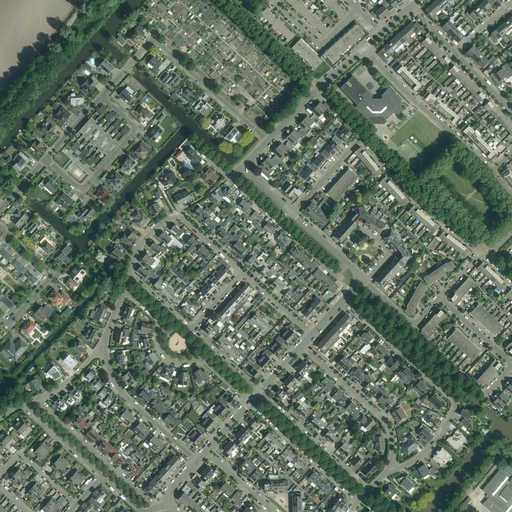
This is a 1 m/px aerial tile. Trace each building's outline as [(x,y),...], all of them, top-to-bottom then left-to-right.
[(248,8),(255,0),(245,0),(248,3),(246,6),(248,8)] [(295,10),(304,0),(303,0),(299,0),(299,1),(297,0),(290,0),(288,2),(293,6),(292,7),(295,10)] [(306,2),(304,0),(295,10),(297,12),(298,11),(303,15),(308,10),(303,5),(306,2)] [(335,0),(330,0),(324,7),(326,10),(329,7),(334,11),(339,5),(335,1),(335,0)] [(398,4),(393,0),(384,0),(383,1),(388,6),(390,4),(393,8),(398,4)] [(444,6),(438,0),(436,0),(434,3),(440,9),(444,6)] [(491,5),(486,0),(484,0),(481,3),(488,9),(491,5)] [(388,6),(383,1),(380,4),(381,8),(379,9),(385,16),(389,12),(386,8),(388,6)] [(440,9),(434,3),(429,6),(435,13),(440,9)] [(488,9),(481,3),(478,6),(484,13),(488,9)] [(338,21),(347,11),(345,9),(344,10),(339,5),(334,11),(339,16),(336,19),(338,21)] [(435,13),(429,6),(425,10),(431,17),(435,13)] [(484,13),(478,6),(474,10),(480,17),(484,13)] [(269,10),(267,7),(256,18),(259,21),(263,16),(268,21),(273,15),(268,11),(269,10)] [(480,17),(474,10),(471,8),(465,14),(473,21),(475,19),(476,20),(480,17)] [(385,16),(379,9),(375,13),(373,10),(371,13),(375,17),(377,16),(381,19),(385,16)] [(309,23),(318,14),(319,12),(317,10),(313,14),(308,10),(303,15),(307,20),(307,21),(309,23)] [(321,16),(318,14),(309,23),(311,25),(312,25),(317,29),(322,23),(318,19),(321,16)] [(272,31),(281,21),(279,19),(278,20),(273,15),(268,21),(272,25),(270,28),(272,31)] [(511,27),(511,24),(508,19),(503,23),(509,30),(511,27)] [(446,31),(452,24),(449,20),(442,27),(446,31)] [(282,34),(287,29),(283,24),(284,23),(281,21),(272,31),(274,33),(277,30),(282,34)] [(423,29),(417,22),(414,24),(412,22),(408,26),(414,32),(416,35),(421,30),(422,31),(423,29)] [(323,37),(332,27),(330,25),(327,28),(322,23),(317,29),(322,33),(321,34),(323,37)] [(511,32),(509,30),(503,23),(499,26),(505,33),(506,35),(511,32)] [(134,34),(129,39),(135,43),(137,41),(138,41),(139,39),(139,38),(142,36),(140,34),(144,29),(139,24),(135,30),(133,32),(133,33),(134,33),(133,33),(134,34)] [(339,55),(342,52),(343,52),(343,53),(349,48),(348,47),(352,43),(353,44),(354,43),(358,39),(362,35),(362,36),(365,33),(357,24),(319,57),(323,61),(327,57),(331,62),(334,60),(334,61),(339,56),(339,55)] [(450,35),(456,28),(452,24),(446,31),(450,35)] [(414,32),(408,26),(404,29),(410,36),(414,32)] [(454,38),(460,32),(462,30),(459,26),(456,28),(450,35),(454,38)] [(505,33),(499,26),(495,30),(501,37),(505,33)] [(292,33),(287,29),(282,34),(287,39),(284,42),(286,44),(295,35),(293,32),(292,33)] [(410,36),(404,29),(400,33),(406,39),(410,36)] [(501,37),(495,30),(491,33),(492,34),(489,36),(495,44),(498,41),(497,40),(501,37)] [(464,36),(460,32),(454,38),(458,42),(464,36)] [(402,43),(406,39),(400,33),(396,36),(402,43)] [(402,43),(396,36),(392,40),(398,47),(402,43)] [(431,41),(427,37),(422,43),(426,47),(426,46),(431,41)] [(319,57),(314,52),(300,39),(291,48),(294,51),(295,50),(299,54),(298,54),(303,59),(304,59),(308,62),(307,63),(312,68),(313,67),(315,69),(323,61),(319,57)] [(392,40),(388,44),(394,50),(396,53),(400,49),(398,47),(392,40)] [(430,50),(436,44),(432,40),(431,41),(426,46),(430,50)] [(394,50),(388,44),(384,47),(390,54),(394,50)] [(433,54),(439,48),(436,44),(430,50),(433,54)] [(471,56),(477,50),(473,45),(467,52),(471,56)] [(390,54),(384,47),(380,51),(382,53),(379,56),(384,61),(386,63),(388,61),(386,58),(390,54)] [(437,58),(443,52),(439,48),(433,54),(437,58)] [(474,60),(481,53),(477,50),(471,56),(474,60)] [(446,57),(447,56),(443,52),(437,58),(441,62),(446,57)] [(478,64),(485,57),(481,53),(474,60),(478,64)] [(150,61),(148,62),(154,67),(151,71),(156,75),(160,70),(158,68),(162,63),(159,60),(159,61),(154,56),(152,58),(151,58),(150,60),(150,61)] [(488,62),(490,64),(496,58),(493,56),(488,61),(485,57),(478,64),(482,68),(488,62)] [(450,61),(446,57),(441,62),(440,62),(444,66),(446,65),(447,66),(450,64),(448,62),(450,61)] [(100,65),(98,67),(101,70),(100,71),(103,73),(104,72),(107,75),(114,68),(105,60),(103,62),(101,60),(98,63),(100,65)] [(398,73),(404,67),(400,64),(395,69),(398,73)] [(458,69),(454,65),(453,67),(451,65),(445,72),(450,77),(453,74),(458,69)] [(511,76),(504,65),(501,67),(502,68),(498,71),(503,79),(506,77),(507,79),(511,76)] [(402,77),(408,71),(404,67),(398,73),(402,77)] [(457,78),(463,72),(459,68),(458,69),(453,74),(457,78)] [(497,70),(490,75),(497,86),(502,82),(501,80),(503,79),(498,71),(497,70)] [(411,75),(408,71),(402,77),(406,81),(411,75)] [(461,82),(467,76),(463,72),(457,78),(461,82)] [(173,73),(171,76),(170,76),(169,77),(167,75),(168,74),(162,81),(167,85),(168,83),(172,86),(179,78),(181,80),(173,73)] [(415,79),(411,75),(406,81),(410,85),(415,79)] [(464,86),(470,80),(467,76),(461,82),(464,86)] [(373,95),(355,77),(349,82),(348,81),(346,83),(347,84),(342,89),(357,105),(355,107),(372,124),(384,124),(387,121),(385,119),(394,111),(398,115),(403,109),(400,105),(402,103),(394,94),(396,92),(390,86),(381,95),(383,97),(381,99),(372,99),(371,97),(373,95)] [(81,86),(84,88),(82,90),(86,94),(88,92),(90,94),(95,89),(93,88),(97,84),(91,78),(88,81),(87,80),(81,86)] [(414,89),(419,83),(415,79),(410,85),(414,89)] [(468,90),(474,84),(470,80),(464,86),(468,90)] [(423,87),(419,83),(414,89),(417,92),(419,91),(421,92),(423,90),(422,89),(423,87)] [(472,94),(478,88),(474,84),(468,90),(472,94)] [(182,90),(178,94),(183,99),(185,96),(190,100),(196,93),(189,87),(188,87),(185,85),(181,89),(182,90)] [(127,86),(125,89),(119,95),(125,100),(124,100),(127,103),(133,96),(131,94),(134,91),(127,86)] [(482,92),(478,88),(472,94),(476,97),(476,98),(481,93),(482,92)] [(427,101),(432,95),(427,91),(426,93),(425,91),(422,94),(424,95),(423,97),(427,101)] [(81,97),(79,95),(76,96),(76,95),(76,94),(75,94),(75,93),(74,93),(73,92),(73,93),(72,93),(71,93),(71,94),(70,95),(70,96),(69,96),(68,97),(68,98),(68,99),(68,100),(69,100),(70,101),(71,101),(71,103),(75,107),(78,104),(78,105),(79,105),(80,105),(80,104),(81,104),(82,104),(82,103),(83,103),(84,102),(84,101),(84,100),(84,99),(83,98),(82,98),(82,97),(81,97)] [(485,97),(481,93),(476,98),(476,97),(475,98),(479,102),(481,101),(482,102),(485,100),(483,98),(485,97)] [(431,104),(436,98),(432,95),(427,101),(431,104)] [(436,98),(431,104),(435,107),(440,102),(442,99),(438,96),(436,98)] [(200,101),(194,108),(198,112),(199,111),(205,116),(212,108),(207,102),(204,105),(203,104),(200,101)] [(493,105),(489,101),(488,103),(486,101),(484,104),(485,105),(484,107),(488,111),(488,110),(493,105)] [(331,108),(327,104),(326,103),(324,105),(320,102),(316,107),(322,113),(327,108),(329,111),(331,108)] [(439,111),(444,105),(440,102),(435,107),(439,111)] [(492,114),(498,108),(494,104),(493,105),(488,110),(492,114)] [(449,108),(444,105),(439,111),(444,114),(449,108)] [(153,114),(149,110),(149,111),(148,109),(147,109),(146,110),(141,106),(136,111),(144,118),(146,116),(149,118),(153,114)] [(65,119),(70,114),(62,107),(54,115),(57,118),(63,124),(66,120),(65,119)] [(322,113),(316,107),(311,111),(315,115),(313,117),(318,122),(325,115),(322,113)] [(448,118),(453,112),(449,108),(444,114),(448,118)] [(496,118),(501,112),(498,108),(492,114),(496,118)] [(452,121),(457,115),(453,112),(448,118),(452,121)] [(499,122),(505,116),(501,112),(496,118),(499,122)] [(162,113),(156,119),(159,121),(165,116),(162,113)] [(461,119),(457,115),(452,121),(456,125),(458,123),(460,124),(462,122),(460,120),(461,119)] [(216,116),(210,122),(214,126),(213,126),(218,131),(221,127),(222,128),(225,124),(224,124),(227,121),(222,116),(220,119),(216,116)] [(318,122),(313,117),(311,119),(307,116),(303,120),(309,126),(314,122),(316,124),(318,122)] [(503,126),(509,120),(505,116),(499,122),(503,126)] [(82,136),(95,121),(91,117),(78,132),(82,136)] [(309,126),(303,120),(298,125),(302,128),(300,131),(305,135),(307,133),(305,131),(309,126)] [(507,130),(511,124),(511,122),(509,120),(503,126),(507,130)] [(86,139),(99,124),(95,121),(82,136),(86,139)] [(350,131),(353,128),(346,122),(344,125),(344,126),(345,127),(341,131),(348,138),(352,133),(350,131)] [(46,126),(41,131),(49,139),(55,133),(53,132),(56,128),(50,123),(47,127),(46,126)] [(465,133),(470,127),(466,123),(465,125),(463,123),(461,126),(463,127),(461,129),(465,133)] [(90,142),(103,128),(99,124),(86,139),(90,142)] [(157,125),(147,136),(154,142),(163,131),(157,125)] [(234,127),(225,137),(229,141),(230,140),(233,144),(237,140),(237,141),(239,138),(241,136),(241,135),(242,135),(238,131),(234,127)] [(474,131),(470,127),(465,133),(468,137),(474,131)] [(94,146),(107,131),(103,128),(90,142),(94,146)] [(305,135),(300,131),(298,133),(294,129),(290,134),(296,140),(301,136),(303,138),(305,135)] [(98,149),(111,135),(107,131),(94,146),(98,149)] [(348,138),(341,131),(337,135),(336,135),(335,135),(333,137),(341,143),(343,141),(344,142),(348,138)] [(472,141),(478,135),(474,131),(468,137),(472,141)] [(299,142),(296,140),(290,134),(286,139),(289,142),(287,144),(292,149),(299,142)] [(101,153),(115,138),(111,135),(98,149),(101,153)] [(476,144),(482,139),(478,135),(472,141),(476,144)] [(339,146),(341,143),(333,137),(332,138),(332,140),(333,140),(329,145),(336,151),(340,147),(339,146)] [(105,156),(118,142),(115,138),(101,153),(105,156)] [(480,148),(485,143),(482,139),(476,144),(480,148)] [(36,154),(40,150),(39,149),(43,144),(38,140),(36,142),(35,141),(29,147),(36,154)] [(142,141),(139,145),(141,146),(136,152),(142,157),(145,154),(146,156),(152,150),(142,141)] [(292,149),(287,144),(285,146),(281,143),(277,148),(284,154),(288,149),(290,151),(292,149)] [(484,152),(489,147),(485,143),(480,148),(484,152)] [(336,151),(329,145),(325,149),(323,151),(329,157),(331,154),(332,156),(336,151)] [(358,156),(364,151),(361,147),(354,152),(358,156)] [(487,156),(493,151),(489,147),(484,152),(487,156)] [(191,148),(186,154),(189,157),(188,158),(195,164),(201,158),(194,152),(195,151),(191,148)] [(286,156),(284,154),(277,148),(273,152),(276,156),(274,158),(279,163),(281,164),(283,162),(282,161),(286,156)] [(24,163),(28,158),(21,151),(13,160),(16,163),(13,166),(20,172),(26,165),(24,163)] [(329,157),(323,151),(321,153),(317,158),(324,164),(328,160),(327,159),(329,157)] [(368,155),(364,151),(358,156),(358,157),(359,156),(362,160),(368,155)] [(497,155),(493,151),(487,156),(491,160),(493,158),(494,160),(497,158),(495,156),(497,155)] [(365,165),(371,160),(368,155),(362,160),(365,165)] [(135,162),(131,158),(130,159),(128,157),(123,163),(123,164),(122,165),(124,166),(123,167),(128,171),(135,162)] [(277,165),(279,163),(274,158),(272,160),(269,157),(264,161),(274,170),(278,166),(277,165)] [(324,164),(317,158),(313,162),(311,165),(317,170),(319,168),(320,169),(324,164)] [(369,169),(375,164),(371,160),(365,165),(369,169)] [(269,175),(274,170),(264,161),(260,166),(263,169),(261,172),(269,179),(271,176),(269,175)] [(315,172),(317,170),(311,165),(308,163),(306,165),(308,167),(304,171),(312,178),(316,173),(315,172)] [(372,173),(378,168),(375,164),(369,169),(372,173)] [(511,169),(508,164),(502,170),(503,172),(502,173),(506,177),(511,172),(511,169)] [(352,171),(349,167),(344,172),(354,181),(358,177),(352,171)] [(382,172),(378,168),(372,173),(375,178),(377,176),(379,177),(381,175),(380,174),(382,172)] [(202,171),(197,176),(201,180),(202,178),(205,181),(206,181),(211,185),(212,183),(214,183),(216,181),(216,180),(217,178),(212,173),(213,172),(209,169),(205,173),(202,171)] [(111,176),(108,179),(113,184),(115,186),(117,186),(119,184),(119,183),(123,179),(115,171),(113,174),(112,174),(111,176)] [(312,178),(304,171),(301,176),(298,174),(296,176),(302,181),(304,179),(308,182),(312,178)] [(166,177),(161,179),(165,186),(172,182),(172,183),(177,180),(173,172),(166,176),(166,177)] [(354,181),(344,172),(341,176),(350,185),(354,181)] [(350,185),(341,176),(337,180),(346,189),(350,185)] [(292,186),(289,183),(292,181),(288,177),(283,182),(285,184),(282,188),(286,193),(292,186)] [(383,186),(389,181),(386,177),(384,178),(383,177),(380,179),(382,180),(380,182),(383,186)] [(44,179),(39,185),(41,187),(44,185),(45,186),(44,186),(45,186),(53,193),(59,187),(58,187),(50,180),(51,179),(50,179),(48,182),(44,179)] [(346,189),(337,180),(333,184),(343,193),(346,189)] [(388,190),(393,185),(389,181),(383,186),(384,187),(384,186),(388,190)] [(228,198),(234,192),(230,188),(224,184),(217,192),(222,197),(225,197),(226,196),(228,198)] [(343,193),(333,184),(330,188),(339,197),(343,193)] [(397,189),(393,185),(388,190),(391,194),(397,189)] [(101,190),(99,191),(96,195),(103,202),(105,199),(106,200),(107,200),(109,198),(109,197),(108,196),(110,193),(102,186),(100,189),(101,190)] [(297,190),(292,186),(286,193),(291,197),(295,193),(299,197),(304,192),(299,188),(297,190)] [(339,197),(330,188),(326,192),(335,201),(339,197)] [(395,198),(401,193),(397,189),(391,194),(395,198)] [(183,192),(174,196),(179,205),(183,203),(184,203),(187,201),(192,198),(188,190),(183,193),(183,192)] [(238,195),(234,192),(228,198),(231,200),(230,201),(230,204),(232,206),(239,199),(236,197),(238,195)] [(64,193),(55,202),(59,205),(61,203),(63,204),(62,205),(66,209),(74,201),(69,196),(69,197),(64,193)] [(398,202),(404,197),(401,193),(395,198),(398,201),(398,202)] [(408,201),(404,197),(398,202),(402,206),(404,204),(405,206),(408,204),(406,202),(408,201)] [(164,206),(164,205),(160,198),(154,201),(155,203),(150,206),(151,206),(149,207),(151,211),(153,210),(155,214),(156,213),(157,214),(159,213),(159,212),(159,211),(162,210),(160,208),(164,206)] [(241,210),(247,203),(243,199),(241,201),(239,199),(232,206),(235,208),(237,208),(238,207),(241,210)] [(310,214),(317,206),(312,202),(305,209),(310,214)] [(245,218),(251,211),(249,209),(251,207),(247,203),(241,210),(243,212),(242,213),(243,216),(245,218)] [(88,219),(89,220),(90,220),(92,218),(92,217),(91,216),(95,211),(89,206),(86,209),(84,207),(77,215),(82,219),(84,216),(88,220),(88,219)] [(202,218),(209,209),(206,207),(204,210),(199,206),(193,213),(198,217),(199,216),(202,218)] [(314,218),(321,210),(317,206),(310,214),(314,218)] [(364,206),(358,207),(360,218),(362,217),(367,220),(370,215),(365,212),(364,206)] [(412,215),(418,209),(414,206),(412,207),(410,206),(408,208),(410,210),(408,212),(412,215)] [(360,218),(358,207),(352,208),(353,214),(349,218),(354,222),(357,218),(360,218)] [(16,217),(12,221),(19,227),(27,217),(28,216),(28,214),(26,212),(24,212),(23,214),(21,212),(17,209),(13,214),(16,217)] [(212,212),(209,209),(202,218),(204,220),(203,222),(207,226),(214,219),(209,215),(212,212)] [(417,218),(422,213),(418,209),(412,215),(413,216),(413,215),(417,218)] [(318,221),(325,214),(321,210),(314,218),(318,221)] [(253,221),(259,215),(255,211),(254,213),(251,211),(245,218),(247,220),(250,220),(251,219),(253,221)] [(137,218),(134,222),(140,228),(148,219),(142,213),(141,214),(138,212),(135,216),(137,218)] [(367,220),(364,223),(369,227),(375,218),(376,215),(371,213),(370,215),(367,220)] [(421,222),(426,216),(422,213),(417,218),(421,222)] [(330,218),(325,214),(318,221),(323,226),(330,218)] [(259,215),(253,221),(251,223),(258,229),(264,222),(262,220),(263,218),(259,215)] [(425,226),(430,220),(426,216),(421,222),(425,226)] [(354,222),(349,218),(345,222),(353,229),(356,225),(354,222)] [(374,229),(379,221),(375,218),(369,227),(374,229)] [(217,229),(224,222),(221,220),(218,223),(214,219),(207,226),(212,230),(215,227),(217,229)] [(429,230),(434,223),(430,220),(425,226),(429,229),(429,230)] [(385,224),(379,221),(374,229),(379,233),(385,224)] [(30,231),(27,235),(33,240),(41,232),(37,228),(39,226),(34,222),(27,229),(30,231)] [(226,225),(224,222),(217,229),(220,232),(217,235),(222,239),(228,232),(224,228),(226,225)] [(266,232),(272,226),(268,222),(266,224),(264,222),(258,229),(260,231),(263,231),(263,230),(266,232)] [(353,229),(345,222),(341,226),(349,233),(353,229)] [(439,227),(434,223),(429,230),(433,233),(435,231),(437,232),(439,230),(437,229),(439,227)] [(175,224),(170,229),(179,237),(183,232),(185,234),(188,231),(183,227),(181,229),(175,224)] [(276,230),(272,226),(266,232),(268,235),(268,236),(268,238),(270,240),(276,233),(274,231),(276,230)] [(349,233),(341,226),(338,230),(345,237),(349,233)] [(395,229),(384,237),(388,243),(399,235),(400,234),(395,229)] [(125,233),(121,239),(122,240),(121,241),(124,243),(125,242),(129,245),(133,240),(131,238),(134,234),(129,230),(126,234),(125,233)] [(345,237),(338,230),(333,235),(341,242),(345,237)] [(443,241),(448,234),(444,231),(442,233),(440,231),(438,234),(440,235),(439,237),(443,241)] [(163,232),(158,237),(167,245),(170,241),(172,243),(174,242),(180,248),(183,245),(176,239),(171,234),(169,237),(163,232)] [(233,241),(238,235),(235,233),(232,236),(228,232),(222,239),(226,243),(229,240),(232,242),(233,241)] [(279,244),(284,237),(280,234),(279,236),(276,233),(270,240),(273,243),(275,242),(276,242),(279,244)] [(448,244),(452,237),(448,234),(443,241),(444,240),(448,244)] [(236,252),(242,245),(238,241),(241,238),(238,235),(233,241),(235,243),(231,248),(236,252)] [(399,235),(388,243),(392,247),(402,239),(399,235)] [(196,241),(191,237),(185,244),(190,248),(187,251),(190,253),(196,246),(193,244),(196,241)] [(289,241),(284,237),(279,244),(281,246),(280,247),(280,250),(283,252),(289,245),(287,243),(289,241)] [(452,247),(457,241),(452,237),(448,244),(452,247)] [(49,241),(46,238),(42,243),(44,245),(42,247),(44,250),(46,252),(46,251),(49,254),(54,248),(50,244),(51,244),(51,243),(49,241)] [(405,243),(402,239),(392,247),(395,251),(398,249),(403,245),(405,243)] [(154,241),(149,247),(158,254),(161,251),(163,253),(167,249),(162,244),(160,247),(154,241)] [(456,250),(461,244),(457,241),(452,247),(456,250)] [(0,253),(4,257),(12,248),(6,242),(0,249),(0,253)] [(65,255),(71,248),(67,244),(67,246),(64,243),(59,249),(61,251),(55,259),(59,262),(61,260),(65,264),(70,259),(65,255)] [(120,251),(122,249),(116,244),(112,250),(113,251),(110,255),(118,261),(121,257),(122,258),(125,255),(120,251)] [(460,254),(465,247),(461,244),(456,250),(460,253),(460,254)] [(200,257),(206,250),(201,245),(199,248),(196,246),(190,253),(192,256),(195,253),(200,257)] [(246,255),(252,248),(249,246),(246,249),(242,245),(236,252),(240,256),(243,253),(246,255)] [(407,250),(403,245),(398,249),(402,254),(401,256),(412,256),(412,250),(407,250)] [(470,251),(465,247),(460,254),(465,257),(466,255),(468,256),(470,254),(468,253),(470,251)] [(10,262),(18,253),(12,248),(4,257),(10,262)] [(290,254),(294,258),(300,252),(296,248),(290,254)] [(206,250),(200,257),(204,260),(201,264),(204,266),(209,260),(211,258),(209,256),(210,254),(206,250)] [(298,262),(304,256),(300,252),(301,252),(300,252),(294,258),(298,262)] [(17,268),(25,259),(18,253),(10,262),(17,268)] [(147,253),(142,258),(151,266),(154,263),(156,265),(160,260),(155,256),(153,258),(147,253)] [(257,259),(251,253),(246,258),(249,260),(247,262),(251,265),(257,259)] [(301,267),(302,265),(308,259),(304,256),(298,262),(297,264),(301,267)] [(412,262),(412,256),(401,256),(401,258),(398,262),(402,266),(406,262),(412,262)] [(23,273),(31,265),(25,259),(17,268),(23,273)] [(257,259),(251,265),(255,269),(256,267),(259,269),(265,262),(263,260),(261,262),(257,259)] [(306,269),(312,263),(308,259),(302,265),(306,269)] [(402,266),(398,262),(395,259),(391,264),(399,270),(402,266)] [(456,267),(451,260),(447,264),(451,269),(450,270),(451,271),(456,267)] [(224,261),(219,267),(221,268),(227,274),(231,270),(229,268),(230,267),(224,261)] [(265,262),(259,269),(261,271),(259,273),(263,276),(269,270),(265,266),(267,264),(265,262)] [(477,268),(481,272),(487,266),(483,262),(481,264),(480,262),(478,265),(479,266),(477,268)] [(316,266),(312,263),(306,269),(311,273),(316,266)] [(447,264),(446,263),(442,266),(446,273),(450,270),(451,269),(447,264)] [(399,270),(391,264),(387,268),(395,274),(399,270)] [(29,279),(37,270),(31,265),(23,273),(29,279)] [(70,278),(65,284),(73,291),(78,285),(75,283),(77,281),(85,272),(78,265),(69,275),(73,278),(71,279),(70,278)] [(141,266),(136,271),(145,279),(148,275),(150,277),(154,273),(149,268),(147,271),(141,266)] [(446,273),(442,266),(437,269),(442,276),(446,273)] [(486,275),(491,269),(487,266),(481,272),(482,272),(486,275)] [(227,274),(221,268),(217,272),(224,278),(227,274)] [(271,268),(269,270),(263,276),(267,280),(269,278),(271,280),(275,275),(277,273),(271,268)] [(316,278),(322,272),(318,269),(319,268),(318,268),(312,274),(316,278)] [(395,274),(387,268),(384,272),(391,278),(395,274)] [(175,269),(173,271),(180,278),(182,276),(175,269)] [(442,276),(437,269),(433,272),(437,279),(442,276)] [(490,279),(495,273),(491,269),(486,275),(490,279)] [(40,280),(43,276),(37,270),(29,279),(38,287),(42,282),(40,280)] [(224,278),(217,272),(215,270),(212,274),(221,282),(224,278)] [(320,282),(326,276),(322,272),(316,278),(320,282)] [(391,278),(384,272),(380,276),(388,282),(391,278)] [(437,279),(433,272),(428,275),(433,282),(437,279)] [(277,273),(275,275),(271,280),(273,282),(271,284),(275,288),(281,281),(278,278),(280,276),(277,273)] [(494,282),(499,277),(495,273),(490,279),(494,282)] [(212,274),(209,278),(217,286),(221,282),(212,274)] [(433,282),(428,275),(424,278),(428,285),(433,282)] [(324,285),(330,279),(326,276),(320,282),(324,285)] [(383,287),(388,282),(380,276),(376,281),(377,282),(375,285),(383,292),(384,290),(384,288),(383,288),(383,287)] [(214,290),(217,286),(209,278),(208,277),(204,281),(205,281),(214,290)] [(474,283),(468,277),(465,282),(471,287),(474,283)] [(498,286),(503,281),(499,277),(494,282),(498,286)] [(158,288),(164,282),(160,278),(154,285),(158,288)] [(328,289),(334,282),(334,283),(330,279),(324,285),(328,289)] [(164,282),(158,288),(160,290),(159,291),(161,293),(167,285),(169,283),(165,280),(164,282)] [(205,281),(201,285),(204,287),(210,293),(214,290),(205,281)] [(288,287),(281,281),(275,288),(279,291),(281,289),(283,291),(288,287)] [(507,284),(503,281),(498,286),(499,287),(498,288),(501,290),(503,289),(504,290),(507,288),(505,286),(507,284)] [(339,286),(334,282),(328,289),(333,293),(339,286)] [(425,291),(427,286),(420,282),(417,287),(425,291)] [(471,287),(465,282),(461,286),(467,291),(471,287)] [(246,284),(242,288),(249,294),(252,290),(253,291),(255,289),(250,284),(248,286),(246,284)] [(165,295),(171,289),(167,285),(161,293),(162,294),(163,293),(165,295)] [(467,291),(461,286),(457,290),(463,295),(467,291)] [(210,293),(204,287),(200,291),(207,297),(210,293)] [(294,292),(288,287),(283,291),(286,293),(284,295),(288,299),(294,292)] [(422,296),(425,291),(417,287),(415,292),(422,296)] [(251,296),(249,294),(242,288),(239,292),(248,299),(251,296)] [(175,292),(171,289),(165,295),(167,297),(167,298),(168,299),(175,292)] [(53,293),(49,297),(55,302),(54,303),(56,305),(57,304),(58,305),(61,301),(65,305),(71,299),(62,291),(59,294),(55,290),(55,291),(54,291),(52,293),(53,293)] [(463,295),(457,290),(453,294),(454,295),(460,299),(463,295)] [(207,297),(200,291),(197,295),(200,298),(200,297),(204,302),(206,300),(205,299),(207,297)] [(179,295),(175,292),(168,299),(170,301),(171,300),(173,302),(179,295)] [(248,300),(248,299),(239,292),(235,295),(245,304),(248,300)] [(296,302),(303,294),(301,292),(298,296),(294,292),(288,299),(292,302),(294,300),(296,302)] [(422,296),(415,292),(412,296),(419,300),(422,296)] [(0,307),(2,309),(10,300),(4,295),(0,299),(0,307)] [(183,299),(179,295),(173,302),(177,306),(183,299)] [(245,304),(235,295),(232,299),(241,308),(245,304)] [(454,295),(451,299),(452,300),(451,302),(453,304),(455,302),(456,304),(460,299),(454,295)] [(419,300),(412,296),(409,301),(417,305),(419,300)] [(318,297),(314,301),(320,307),(324,303),(318,297)] [(187,298),(185,301),(181,306),(183,308),(181,310),(185,313),(191,307),(193,304),(187,298)] [(241,308),(232,299),(229,303),(238,311),(241,308)] [(19,308),(10,300),(2,309),(8,315),(12,311),(14,313),(19,308)] [(320,307),(314,301),(310,305),(317,311),(320,307)] [(414,310),(417,305),(409,301),(407,306),(408,307),(414,310)] [(238,311),(229,303),(225,307),(232,313),(234,315),(238,311)] [(486,328),(490,332),(494,336),(503,326),(499,322),(495,319),(491,315),(486,311),(482,308),(478,304),(473,310),(472,309),(469,313),(474,317),(478,321),(482,325),(486,328)] [(41,306),(36,312),(43,319),(48,314),(50,316),(54,312),(46,305),(43,308),(41,306)] [(98,313),(95,312),(92,310),(89,317),(99,321),(100,318),(103,319),(108,308),(101,305),(98,313)] [(127,305),(122,317),(124,317),(123,321),(122,321),(129,324),(129,323),(130,320),(135,309),(127,305)] [(317,311),(310,305),(307,309),(313,315),(314,315),(313,315),(317,311)] [(195,310),(191,307),(185,313),(189,317),(195,310)] [(232,313),(225,307),(222,311),(228,317),(232,313)] [(304,307),(300,311),(299,311),(297,313),(301,316),(303,314),(309,320),(313,315),(307,309),(306,310),(304,307)] [(412,315),(415,311),(415,310),(414,310),(408,307),(405,311),(412,315)] [(68,308),(62,314),(65,317),(71,311),(68,308)] [(440,310),(437,314),(436,314),(442,319),(442,320),(446,315),(444,314),(446,312),(443,310),(442,311),(440,310)] [(231,319),(228,317),(222,311),(220,313),(219,312),(217,314),(222,318),(226,321),(227,323),(231,319)] [(252,326),(254,323),(260,316),(256,313),(251,318),(250,317),(247,321),(252,326)] [(346,313),(342,317),(349,323),(353,319),(346,313)] [(436,314),(437,314),(436,313),(432,318),(438,323),(442,319),(436,314)] [(258,327),(265,319),(263,318),(262,318),(260,316),(254,323),(258,327)] [(349,323),(342,317),(342,318),(339,322),(345,327),(349,323)] [(438,323),(432,318),(428,321),(435,327),(438,323)] [(25,325),(22,329),(28,334),(29,334),(31,331),(36,325),(29,319),(25,324),(25,325)] [(261,330),(267,323),(265,321),(266,320),(265,319),(258,327),(261,330)] [(435,327),(428,321),(425,325),(431,331),(435,327)] [(138,329),(137,333),(144,334),(144,331),(150,332),(152,325),(142,322),(141,330),(138,329)] [(347,330),(345,327),(339,322),(335,326),(342,331),(344,333),(347,330)] [(95,329),(96,326),(89,323),(87,326),(90,327),(87,333),(86,333),(85,333),(84,333),(84,334),(84,336),(84,337),(93,341),(98,331),(95,329)] [(271,327),(267,323),(261,330),(265,334),(271,327)] [(208,334),(214,327),(210,324),(204,330),(208,334)] [(216,324),(214,327),(208,334),(212,337),(214,335),(216,337),(220,333),(218,331),(220,328),(216,324)] [(289,324),(287,326),(286,326),(282,330),(285,332),(292,339),(296,334),(292,330),(294,328),(289,324)] [(431,331),(425,325),(421,330),(422,330),(420,333),(427,340),(430,337),(433,333),(431,331)] [(342,331),(335,326),(332,330),(338,335),(342,331)] [(464,353),(468,356),(472,360),(478,354),(478,355),(482,351),(477,347),(473,343),(469,339),(465,336),(461,332),(456,328),(448,338),(452,342),(456,345),(460,349),(464,353)] [(117,335),(115,341),(123,343),(123,342),(126,342),(127,336),(128,337),(130,330),(123,329),(123,332),(117,330),(116,335),(117,335)] [(340,337),(338,335),(332,330),(328,334),(337,341),(340,337)] [(292,339),(285,332),(281,336),(280,335),(277,337),(282,341),(284,339),(288,343),(292,339)] [(362,335),(359,332),(355,337),(358,339),(360,337),(362,339),(362,340),(364,342),(365,342),(365,341),(367,343),(368,342),(371,344),(375,340),(373,337),(369,334),(369,332),(366,335),(364,332),(362,335)] [(146,335),(138,335),(134,334),(134,340),(138,340),(138,343),(141,342),(142,348),(149,347),(148,338),(146,338),(146,335)] [(337,341),(328,334),(324,338),(333,345),(337,341)] [(220,345),(226,338),(222,335),(216,341),(220,345)] [(228,336),(226,338),(220,345),(222,347),(222,348),(223,349),(230,342),(232,340),(228,336)] [(280,344),(282,341),(277,337),(275,340),(277,341),(273,345),(280,352),(284,347),(280,344)] [(333,345),(324,338),(321,341),(329,349),(333,345)] [(10,341),(3,349),(16,360),(28,346),(20,339),(15,345),(10,341)] [(85,350),(82,347),(84,345),(78,339),(70,348),(79,357),(85,350)] [(329,349),(321,341),(317,346),(323,351),(322,352),(324,355),(329,349)] [(228,352),(234,345),(230,342),(223,349),(225,351),(226,350),(228,352)] [(387,351),(381,345),(379,343),(371,351),(375,355),(377,353),(382,357),(385,353),(388,356),(389,355),(390,354),(387,351)] [(231,356),(238,349),(234,345),(228,352),(230,354),(229,355),(231,356)] [(238,349),(231,356),(232,358),(233,357),(235,359),(243,350),(245,348),(241,345),(238,349)] [(280,352),(273,345),(269,349),(268,348),(265,350),(270,355),(272,352),(276,356),(280,352)] [(118,352),(115,353),(117,363),(122,367),(125,362),(125,361),(122,350),(118,351),(118,352)] [(247,353),(243,350),(235,359),(239,362),(240,362),(241,363),(247,356),(246,355),(247,353)] [(268,357),(270,355),(265,350),(259,357),(261,358),(268,365),(272,361),(268,357)] [(152,352),(151,353),(149,354),(148,351),(141,353),(138,354),(140,360),(143,359),(146,357),(147,360),(144,364),(146,366),(150,364),(150,365),(158,360),(152,352)] [(342,367),(348,360),(345,357),(347,354),(344,351),(339,356),(342,358),(337,363),(342,367)] [(58,361),(63,366),(66,363),(71,368),(76,362),(68,354),(66,357),(63,355),(58,361)] [(390,356),(390,357),(389,355),(388,356),(377,368),(381,372),(387,365),(393,371),(394,369),(394,370),(397,367),(396,367),(400,362),(394,357),(393,358),(390,356)] [(268,365),(261,358),(257,362),(256,361),(253,364),(258,368),(260,366),(264,369),(268,365)] [(495,359),(491,363),(491,364),(492,364),(497,369),(497,368),(501,364),(499,363),(500,361),(498,359),(497,361),(495,359)] [(355,366),(357,363),(354,361),(352,363),(348,360),(342,367),(346,371),(353,364),(355,366)] [(50,368),(45,370),(47,373),(46,373),(52,378),(53,377),(54,380),(61,375),(59,371),(59,370),(54,365),(55,365),(56,364),(53,361),(52,362),(52,363),(49,365),(50,368)] [(303,361),(299,365),(307,372),(309,374),(313,370),(312,369),(314,366),(310,362),(307,364),(303,361)] [(361,367),(361,366),(357,363),(355,366),(357,368),(351,375),(355,379),(362,372),(360,370),(361,369),(361,367)] [(256,370),(258,368),(253,364),(251,366),(253,367),(249,372),(256,378),(260,374),(256,370)] [(492,364),(491,364),(488,368),(494,373),(498,369),(497,368),(497,369),(492,364)] [(307,372),(299,365),(295,369),(299,373),(297,375),(302,380),(304,377),(303,376),(307,372)] [(160,366),(152,375),(155,378),(158,374),(159,376),(160,375),(169,379),(173,370),(164,366),(163,370),(160,367),(160,366)] [(401,370),(396,375),(391,381),(394,383),(400,378),(401,379),(404,377),(409,381),(415,375),(406,368),(403,372),(401,370)] [(494,373),(488,368),(484,372),(490,377),(494,373)] [(210,378),(206,372),(205,370),(202,372),(200,369),(194,372),(198,377),(195,379),(198,383),(203,379),(205,382),(210,378)] [(98,377),(98,376),(94,373),(94,372),(91,370),(85,377),(89,381),(88,382),(90,384),(91,384),(96,378),(98,377)] [(128,372),(122,376),(127,384),(129,382),(131,385),(135,388),(139,385),(136,382),(138,381),(133,374),(131,375),(128,372)] [(174,384),(182,384),(183,383),(187,384),(188,372),(181,372),(181,375),(179,375),(178,378),(175,377),(174,384)] [(365,382),(371,375),(367,373),(365,373),(364,374),(362,372),(355,379),(360,383),(363,380),(365,382)] [(490,377),(484,372),(481,376),(487,382),(490,377)] [(302,380),(297,375),(295,378),(291,374),(287,378),(295,385),(298,381),(300,382),(302,380)] [(29,383),(27,384),(28,385),(30,387),(31,387),(33,391),(40,387),(39,385),(42,384),(37,375),(32,377),(34,379),(29,382),(29,383)] [(375,384),(373,382),(374,380),(374,378),(371,375),(365,382),(367,384),(364,387),(368,391),(375,384)] [(487,382),(481,376),(477,380),(483,386),(487,382)] [(322,381),(319,379),(314,385),(317,388),(319,385),(323,389),(330,381),(325,377),(322,381)] [(103,384),(101,382),(100,382),(96,378),(91,384),(90,384),(90,385),(96,391),(101,387),(103,384)] [(295,385),(287,378),(283,383),(287,386),(285,389),(290,393),(292,390),(291,389),(295,385)] [(420,380),(418,382),(416,380),(411,386),(413,388),(417,391),(417,390),(422,395),(428,389),(423,384),(424,384),(420,380)] [(330,381),(323,389),(326,392),(324,394),(327,397),(332,392),(329,390),(334,385),(330,381)] [(150,391),(146,387),(147,386),(144,384),(139,390),(141,392),(137,396),(142,400),(148,392),(150,391)] [(378,394),(384,388),(381,385),(379,387),(375,384),(368,391),(373,395),(376,392),(378,394)] [(108,392),(106,390),(105,390),(101,387),(96,391),(94,393),(101,399),(101,400),(106,394),(108,392)] [(290,393),(285,389),(283,391),(279,387),(275,392),(278,395),(276,397),(281,402),(284,399),(283,398),(286,394),(288,395),(290,393)] [(72,391),(69,395),(68,395),(74,400),(75,401),(82,394),(74,388),(72,390),(72,391)] [(388,396),(385,393),(387,390),(384,388),(378,394),(381,396),(377,399),(382,403),(388,396)] [(332,392),(327,397),(330,400),(333,397),(336,401),(343,393),(338,389),(334,394),(332,392)] [(236,400),(229,394),(226,391),(222,396),(221,395),(219,397),(221,399),(226,403),(228,401),(232,405),(236,400)] [(152,396),(148,392),(142,400),(146,404),(150,400),(152,402),(158,395),(156,393),(152,396)] [(498,393),(495,395),(505,404),(510,399),(502,392),(500,395),(498,393)] [(68,395),(69,395),(67,393),(65,395),(65,396),(61,400),(66,405),(68,407),(74,400),(68,395)] [(347,397),(343,393),(336,401),(340,404),(337,406),(341,409),(346,403),(344,401),(347,397)] [(434,393),(432,396),(429,394),(426,398),(438,409),(444,402),(434,393)] [(113,400),(111,398),(110,398),(106,394),(101,400),(101,399),(100,401),(107,407),(112,401),(113,401),(113,400)] [(155,412),(163,402),(160,399),(162,397),(159,394),(158,395),(152,402),(150,404),(152,406),(150,408),(155,412)] [(505,404),(495,395),(493,398),(495,400),(492,403),(500,410),(501,408),(502,408),(503,407),(502,407),(505,404)] [(392,399),(388,396),(382,403),(386,407),(391,403),(393,405),(398,400),(394,397),(392,399)] [(61,400),(59,398),(57,400),(57,401),(53,405),(61,412),(63,410),(62,409),(66,405),(61,400)] [(224,406),(226,403),(221,399),(219,402),(220,403),(217,407),(224,414),(228,409),(224,406)] [(298,414),(307,405),(304,403),(299,399),(295,404),(297,407),(294,410),(298,414)] [(120,406),(117,404),(116,404),(113,401),(112,401),(107,407),(106,408),(113,414),(120,406)] [(165,401),(163,402),(155,412),(159,416),(163,412),(165,414),(169,409),(172,407),(165,401)] [(349,413),(356,405),(352,401),(348,405),(346,403),(341,409),(344,412),(346,410),(349,413)] [(224,414),(217,407),(214,404),(208,411),(214,417),(216,414),(220,418),(224,414)] [(313,412),(308,408),(309,407),(307,405),(298,414),(302,418),(306,414),(308,416),(313,412)] [(360,415),(357,413),(361,409),(356,405),(349,413),(353,416),(351,418),(354,421),(360,415)] [(393,412),(391,413),(394,416),(396,418),(395,419),(396,420),(397,421),(398,421),(403,418),(402,417),(405,415),(400,407),(399,405),(391,409),(393,412)] [(123,422),(130,413),(128,411),(127,411),(123,408),(116,416),(123,422)] [(462,408),(460,415),(463,416),(464,418),(460,422),(466,428),(470,423),(467,420),(472,414),(466,408),(465,410),(462,408)] [(173,410),(172,411),(169,409),(165,414),(167,416),(164,420),(168,424),(175,416),(177,413),(173,410)] [(435,418),(437,414),(429,411),(428,410),(426,414),(426,416),(427,417),(428,418),(426,422),(435,427),(439,420),(435,418)] [(214,417),(208,411),(202,418),(205,420),(212,427),(216,423),(212,419),(214,417)] [(77,426),(85,418),(78,412),(74,416),(77,418),(74,421),(74,424),(75,424),(77,426)] [(133,415),(130,413),(123,422),(129,427),(136,420),(132,416),(133,415)] [(321,419),(316,415),(314,413),(310,418),(312,420),(309,424),(313,427),(321,419)] [(179,420),(175,416),(168,424),(172,428),(176,424),(178,426),(183,421),(180,419),(179,420)] [(376,423),(370,418),(369,419),(365,416),(360,421),(363,424),(362,424),(369,431),(376,423)] [(91,424),(89,422),(85,418),(77,426),(79,428),(79,429),(82,429),(85,426),(87,428),(91,424)] [(263,425),(262,424),(262,423),(257,419),(255,421),(251,418),(247,422),(251,426),(249,428),(254,433),(261,439),(263,436),(258,431),(263,425)] [(21,419),(17,423),(23,428),(27,424),(21,419)] [(327,425),(321,419),(313,427),(317,431),(320,427),(323,429),(327,425)] [(212,427),(205,420),(201,424),(200,423),(197,426),(202,430),(204,428),(208,431),(212,427)] [(137,434),(144,426),(142,423),(141,424),(137,421),(130,429),(137,434)] [(98,429),(93,426),(95,424),(93,422),(91,424),(87,428),(89,430),(87,433),(87,436),(88,436),(90,438),(98,429)] [(23,428),(17,423),(13,427),(19,432),(23,428)] [(33,429),(27,424),(23,428),(29,433),(33,429)] [(428,432),(430,429),(423,424),(418,429),(421,431),(418,434),(425,440),(430,433),(428,432)] [(323,437),(327,440),(333,434),(329,430),(331,428),(328,425),(323,430),(326,433),(323,437)] [(147,428),(144,426),(137,434),(143,440),(150,432),(146,429),(147,428)] [(200,432),(202,430),(197,426),(195,428),(194,427),(191,431),(200,440),(204,436),(200,432)] [(254,433),(249,428),(247,431),(243,427),(239,431),(247,438),(250,434),(252,435),(254,433)] [(29,433),(23,428),(19,432),(25,437),(29,433)] [(104,435),(100,432),(98,429),(90,438),(92,440),(92,441),(95,441),(98,438),(100,440),(104,435)] [(374,437),(373,437),(373,440),(375,440),(376,450),(384,450),(383,439),(382,439),(382,436),(380,436),(380,435),(381,434),(381,430),(374,435),(374,437)] [(449,436),(446,440),(456,449),(460,445),(459,444),(462,440),(463,442),(466,438),(457,430),(454,432),(455,433),(451,438),(449,436)] [(4,431),(1,435),(6,440),(10,436),(4,431)] [(200,440),(191,431),(187,436),(188,436),(183,441),(188,445),(192,441),(196,445),(200,440)] [(239,431),(235,436),(239,439),(237,442),(242,446),(244,444),(245,444),(249,440),(247,438),(239,431)] [(268,441),(274,435),(269,431),(264,438),(268,441)] [(151,447),(158,439),(156,436),(155,437),(151,434),(144,441),(151,447)] [(339,436),(337,438),(333,434),(327,440),(331,444),(335,440),(337,443),(341,438),(339,436)] [(106,437),(104,435),(100,440),(102,442),(99,445),(100,448),(101,448),(103,449),(109,443),(105,439),(106,437)] [(272,445),(278,439),(274,435),(268,441),(265,444),(269,448),(272,445)] [(409,440),(401,446),(408,454),(412,451),(412,450),(415,448),(419,445),(411,435),(407,438),(409,440)] [(16,441),(10,436),(6,440),(12,445),(16,441)] [(161,441),(158,439),(151,447),(157,453),(164,445),(160,442),(161,441)] [(276,449),(282,442),(278,439),(272,445),(276,449)] [(349,445),(345,441),(343,439),(339,444),(341,446),(337,450),(342,453),(349,445)] [(12,445),(6,440),(3,444),(9,450),(12,445)] [(44,450),(49,444),(45,440),(39,446),(44,450)] [(242,446),(237,442),(235,444),(231,440),(227,445),(235,451),(238,447),(240,448),(242,446)] [(286,446),(282,442),(276,449),(280,452),(286,446)] [(112,453),(118,446),(115,444),(113,447),(109,443),(103,449),(105,451),(105,453),(108,452),(110,451),(112,453)] [(53,448),(49,444),(44,450),(48,454),(53,448)] [(116,461),(124,453),(119,449),(122,446),(120,444),(118,446),(112,453),(114,455),(112,456),(113,459),(114,459),(116,461)] [(235,451),(227,445),(223,449),(227,453),(225,455),(230,459),(232,457),(231,455),(235,451)] [(356,451),(352,447),(352,446),(350,445),(349,445),(342,453),(346,457),(349,453),(352,456),(356,451)] [(38,456),(44,450),(39,446),(34,452),(38,456)] [(281,454),(280,456),(284,460),(286,457),(291,451),(287,447),(281,454)] [(437,453),(432,458),(441,467),(445,462),(444,462),(447,459),(448,460),(452,456),(442,447),(439,451),(437,450),(436,452),(437,453)] [(42,460),(48,454),(44,450),(38,456),(42,460)] [(290,461),(295,455),(291,451),(286,457),(290,461)] [(356,457),(351,462),(357,468),(364,461),(360,458),(362,456),(357,452),(354,456),(356,457)] [(128,456),(124,453),(116,461),(118,463),(118,464),(121,464),(124,461),(126,463),(130,459),(130,458),(128,456)] [(60,465),(65,459),(61,455),(56,461),(60,465)] [(175,455),(171,459),(178,465),(177,465),(178,466),(182,462),(175,455)] [(294,465),(299,458),(295,455),(290,461),(294,465)] [(243,463),(239,467),(240,467),(239,468),(242,471),(243,470),(244,471),(250,464),(247,462),(249,460),(245,456),(240,461),(243,463)] [(298,468),(303,462),(299,458),(294,465),(298,468)] [(69,463),(65,459),(60,465),(64,468),(69,463)] [(136,464),(132,461),(130,459),(126,463),(128,465),(125,468),(125,471),(126,471),(129,473),(136,464)] [(178,465),(171,459),(167,463),(174,469),(177,465),(178,465)] [(367,467),(362,472),(368,477),(374,471),(373,470),(375,468),(374,466),(376,464),(370,459),(364,465),(367,467)] [(55,471),(60,465),(56,461),(50,467),(55,471)] [(298,468),(296,470),(302,476),(307,470),(305,468),(307,466),(303,462),(298,468)] [(170,473),(174,469),(167,463),(164,467),(170,473)] [(139,467),(136,464),(129,473),(131,475),(131,476),(134,476),(136,473),(139,475),(144,469),(140,465),(139,467)] [(253,473),(258,468),(254,465),(252,466),(250,464),(244,471),(244,472),(246,475),(247,474),(248,475),(251,471),(253,473)] [(425,467),(426,466),(424,464),(417,468),(418,470),(418,471),(420,472),(423,477),(430,473),(431,475),(435,472),(431,468),(428,470),(427,469),(425,467)] [(511,511),(511,466),(509,464),(504,470),(502,468),(484,491),(488,494),(487,496),(488,498),(483,504),(493,511),(511,511)] [(59,474),(64,468),(60,465),(55,471),(59,474)] [(208,466),(204,470),(212,477),(215,473),(217,474),(219,471),(215,467),(212,469),(208,466)] [(170,473),(164,467),(160,471),(167,477),(170,473)] [(19,477),(24,471),(20,468),(15,474),(19,477)] [(167,477),(160,471),(157,468),(153,472),(156,475),(163,481),(167,477)] [(264,474),(258,468),(253,473),(250,477),(250,478),(250,477),(250,478),(254,481),(254,480),(255,481),(258,477),(260,479),(264,474)] [(76,479),(81,474),(77,470),(72,476),(76,479)] [(208,481),(212,477),(204,470),(200,474),(204,478),(202,480),(206,483),(205,484),(207,485),(209,482),(208,481)] [(28,475),(24,471),(19,477),(23,481),(28,475)] [(312,482),(318,475),(314,472),(312,474),(309,472),(304,478),(311,484),(312,482)] [(13,483),(19,477),(15,474),(9,479),(13,483)] [(86,477),(81,474),(76,479),(80,483),(86,477)] [(403,476),(396,479),(401,483),(400,484),(408,491),(413,486),(415,487),(419,485),(407,474),(405,477),(403,476)] [(156,475),(153,479),(159,485),(163,481),(156,475)] [(316,485),(322,479),(318,475),(312,482),(316,485)] [(71,485),(76,479),(72,476),(67,482),(71,485)] [(18,487),(23,481),(19,477),(13,483),(18,487)] [(202,488),(205,484),(206,483),(202,480),(198,477),(194,481),(198,485),(196,487),(201,491),(203,489),(202,488)] [(75,489),(80,483),(76,479),(71,485),(75,489)] [(159,485),(153,479),(149,483),(156,489),(159,485)] [(270,482),(270,479),(268,479),(268,482),(260,482),(261,488),(264,488),(264,491),(269,491),(269,482),(270,482)] [(320,489),(326,483),(322,479),(316,485),(320,489)] [(287,481),(284,481),(280,481),(279,481),(280,490),(285,490),(285,487),(288,487),(287,481)] [(35,492),(40,486),(36,482),(31,488),(35,492)] [(220,484),(216,488),(220,492),(222,490),(224,492),(230,486),(226,482),(222,485),(220,484)] [(156,489),(149,483),(143,490),(148,495),(150,492),(153,494),(157,489),(156,489)] [(330,486),(326,483),(320,489),(327,495),(331,490),(329,488),(330,486)] [(384,492),(391,499),(392,498),(393,498),(393,497),(394,497),(395,496),(396,496),(396,495),(397,495),(398,495),(400,493),(389,483),(387,486),(389,487),(384,492)] [(45,490),(40,486),(35,492),(39,496),(45,490)] [(97,490),(96,489),(95,491),(102,498),(105,494),(108,497),(111,494),(102,486),(100,488),(99,488),(97,490)] [(231,493),(234,490),(230,486),(224,492),(228,496),(227,498),(229,500),(231,498),(233,495),(231,493)] [(30,498),(35,492),(31,488),(26,494),(30,498)] [(98,502),(102,498),(95,491),(93,493),(94,494),(92,496),(92,497),(90,499),(99,507),(101,504),(98,502)] [(237,492),(233,495),(231,498),(235,502),(233,504),(236,506),(237,504),(241,500),(239,498),(241,496),(241,495),(238,491),(237,492)] [(34,502),(39,496),(35,492),(30,498),(34,502)] [(182,503),(188,496),(184,492),(178,499),(182,503)] [(292,496),(292,502),(301,501),(301,502),(304,502),(304,500),(301,500),(301,493),(295,493),(295,496),(292,496)] [(340,494),(337,499),(345,504),(348,500),(344,497),(342,495),(340,494)] [(186,506),(192,499),(188,496),(182,503),(183,503),(186,506)] [(51,507),(57,501),(53,497),(47,503),(51,507)] [(99,507),(90,499),(88,501),(86,503),(85,502),(83,504),(90,511),(93,507),(96,510),(99,507)] [(190,510),(196,503),(192,499),(186,506),(190,510)] [(345,504),(337,499),(334,503),(342,509),(345,504)] [(61,505),(57,501),(51,507),(55,511),(61,505)] [(255,511),(258,509),(256,507),(258,505),(254,502),(252,504),(250,501),(246,505),(248,507),(253,511),(255,511)] [(45,511),(46,511),(51,507),(47,503),(42,509),(45,511)] [(192,511),(195,511),(200,507),(196,503),(190,510),(192,511)] [(339,511),(342,509),(334,503),(331,508),(336,511),(339,511)]
